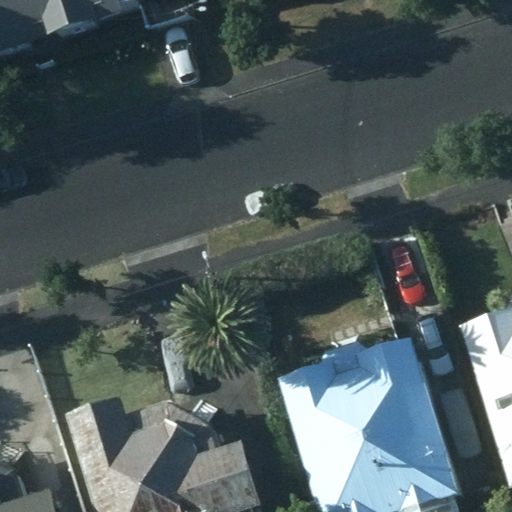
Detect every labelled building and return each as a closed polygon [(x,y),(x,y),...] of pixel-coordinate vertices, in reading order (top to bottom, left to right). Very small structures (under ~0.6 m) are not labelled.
[(31,0),(0,0),(0,66),(46,53),(31,0)] [(511,310),(506,323),(466,336),(511,479),(511,310)] [(467,504),(419,347),(372,361),(358,349),(321,359),(311,376),(277,386),(315,511),(459,511),(457,506),(467,504)] [(115,410),(56,430),(82,511),(257,511),(239,452),(208,462),(200,437),(160,414),(120,426),(115,410)] [(0,511),(48,511),(45,502),(16,511),(6,485),(0,482),(0,511)]
